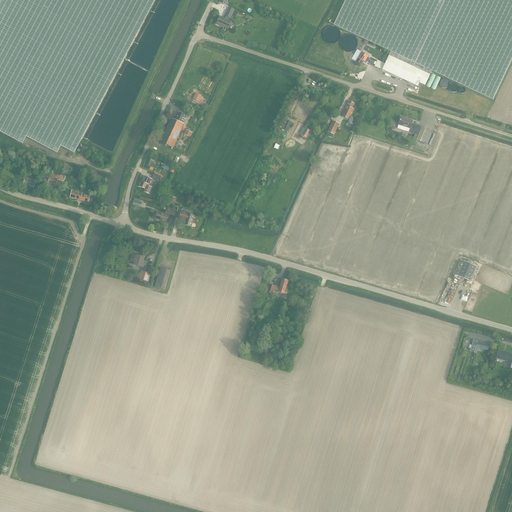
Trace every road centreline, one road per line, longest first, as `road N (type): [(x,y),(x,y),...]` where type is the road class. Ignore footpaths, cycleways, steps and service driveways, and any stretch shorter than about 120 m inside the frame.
road 1 (tertiary): [(511,329),(253,253),(123,225)]
road 2 (unclassified): [(511,136),(197,33)]
road 3 (unclassified): [(123,225),(132,178),(197,33)]
road 4 (tertiary): [(123,225),(0,187)]
